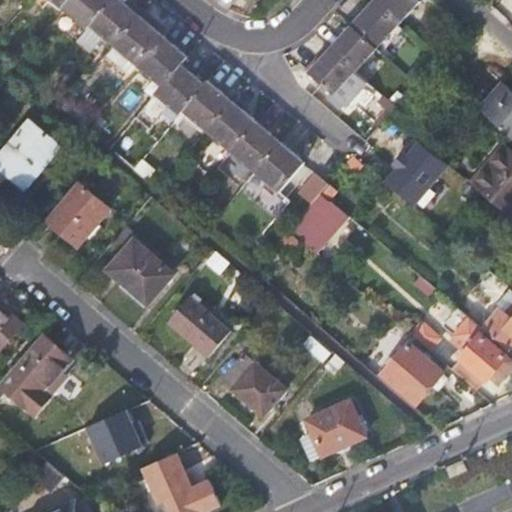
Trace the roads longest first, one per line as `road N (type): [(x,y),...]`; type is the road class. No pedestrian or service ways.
road 1 (residential): [(511,413),(300,511)]
road 2 (residential): [(227,35),(351,146)]
